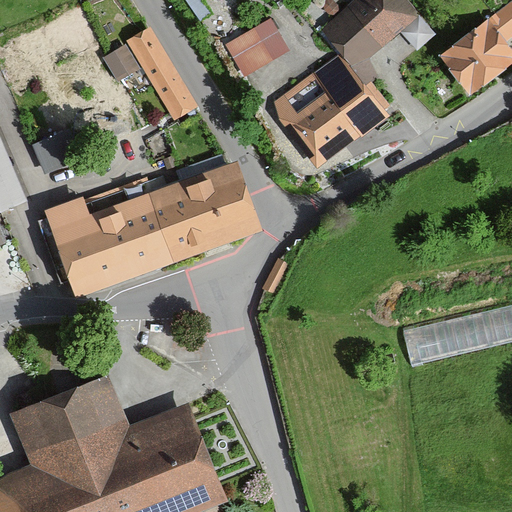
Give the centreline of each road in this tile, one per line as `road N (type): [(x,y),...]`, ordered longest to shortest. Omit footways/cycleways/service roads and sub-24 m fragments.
road 1 (unclassified): [(511,88),(338,200),(273,219)]
road 2 (unclassified): [(147,0),(273,219)]
road 3 (unclassified): [(228,303),(0,315)]
road 4 (unclassified): [(228,303),(229,331),(290,511)]
